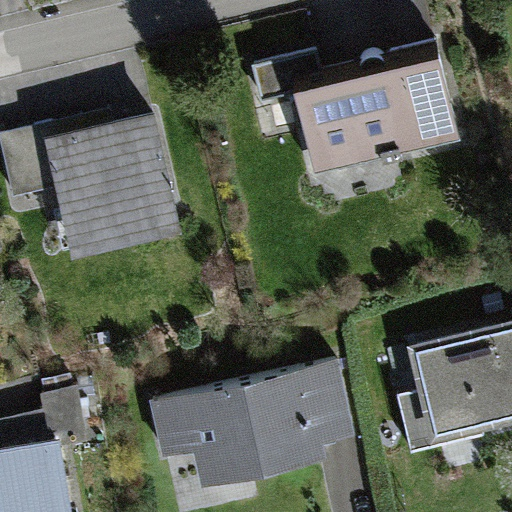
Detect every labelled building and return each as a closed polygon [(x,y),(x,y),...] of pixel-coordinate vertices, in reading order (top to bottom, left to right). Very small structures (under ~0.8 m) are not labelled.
[(302,69),(327,172),(484,133),(458,30),(302,69)] [(171,106),(61,135),(93,253),(203,224),(171,106)] [(511,326),(435,343),(443,380),(409,387),(422,446),(496,430),(493,418),(511,413),(511,326)] [(347,351),(147,396),(160,452),(205,442),(213,475),(367,440),(347,351)] [(92,511),(77,432),(0,447),(0,511),(92,511)]
